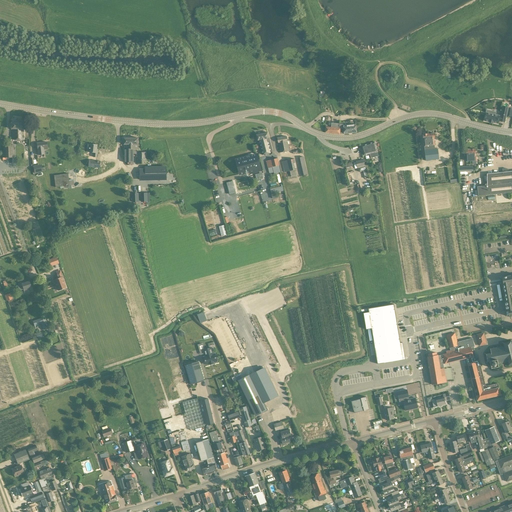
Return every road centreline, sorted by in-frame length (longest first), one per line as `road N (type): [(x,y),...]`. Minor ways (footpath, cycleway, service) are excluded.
road 1 (tertiary): [(511,133),(416,114),(338,138),(275,113),(170,125),(0,104)]
road 2 (unclassified): [(177,494),(351,441)]
road 3 (track): [(471,124),(388,62),(377,80),(401,118)]
